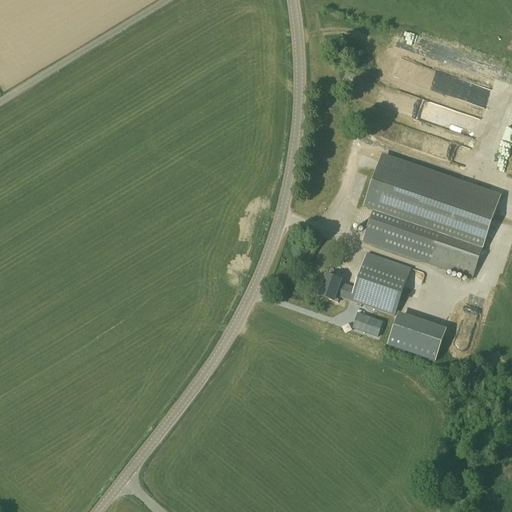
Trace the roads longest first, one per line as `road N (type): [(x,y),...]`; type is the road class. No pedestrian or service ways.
road 1 (tertiary): [(122,479),(227,343),(264,271),(299,93),(291,0)]
road 2 (unclassified): [(0,101),(170,0)]
